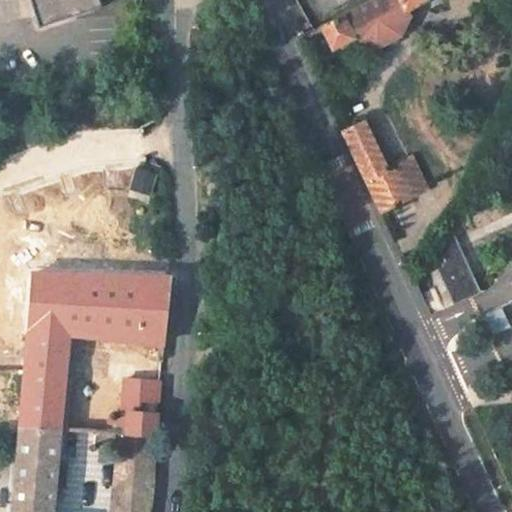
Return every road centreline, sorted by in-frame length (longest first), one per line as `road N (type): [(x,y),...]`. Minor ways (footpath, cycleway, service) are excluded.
road 1 (tertiary): [(491,511),(260,0)]
road 2 (unclassified): [(182,142),(187,230),(167,511)]
